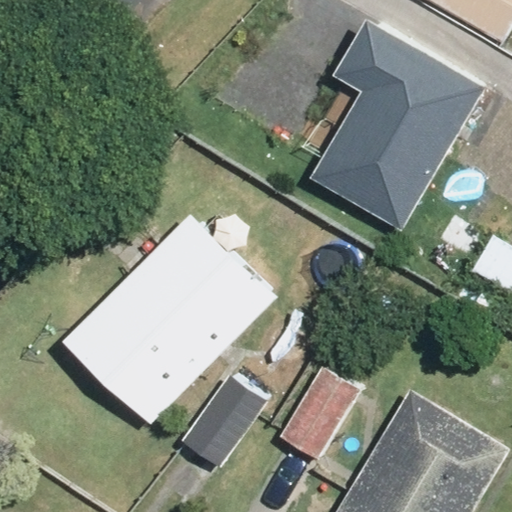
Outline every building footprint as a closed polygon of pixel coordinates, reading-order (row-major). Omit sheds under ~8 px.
[(511,31),(511,0),(440,0),(507,41),(511,31)] [(404,227),(490,84),(370,12),(336,68),(366,86),(314,173),(404,227)] [(158,427),(283,299),(192,210),(67,338),(158,427)] [(511,236),(500,229),(477,265),(511,287),(511,236)] [(322,457),(368,383),(329,358),(283,432),(322,457)] [(224,464),(274,397),(234,368),(185,436),(224,464)] [(477,511),(511,454),(511,445),(411,386),(336,511),(477,511)]
